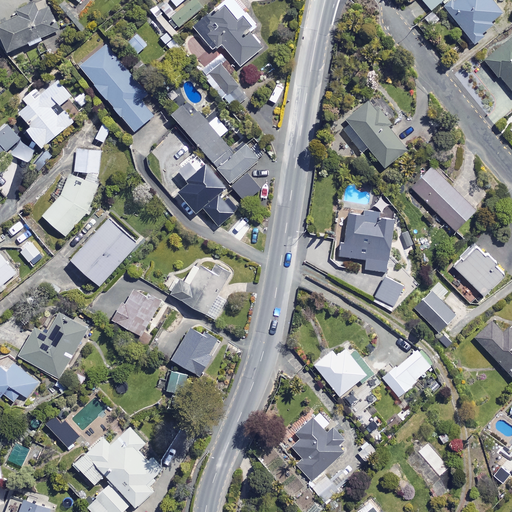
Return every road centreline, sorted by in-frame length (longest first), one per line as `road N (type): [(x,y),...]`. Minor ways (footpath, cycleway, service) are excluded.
road 1 (tertiary): [(325,0),(272,309),(206,511)]
road 2 (residential): [(511,171),(400,35),(385,5)]
